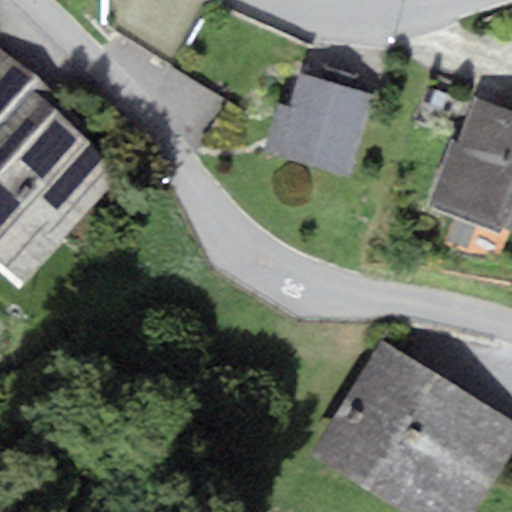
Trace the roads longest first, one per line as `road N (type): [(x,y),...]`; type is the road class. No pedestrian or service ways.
road 1 (residential): [(511,327),(291,276),(243,250),(211,216),(142,110),(30,0)]
road 2 (residential): [(278,0),(314,10),(415,0)]
